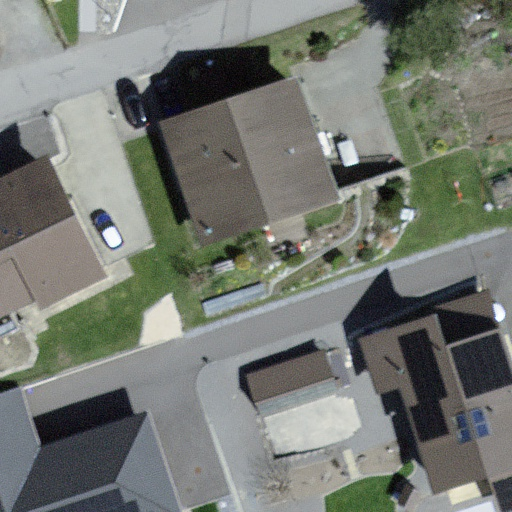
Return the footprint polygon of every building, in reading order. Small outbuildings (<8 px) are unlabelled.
[(329,198),(290,84),(165,126),(203,240),(329,198)] [(96,274),(41,162),(0,181),(0,308),(33,293),(37,302),(96,274)] [(494,299),(487,301),(430,316),(433,326),(367,344),(381,398),(409,390),(437,493),(491,478),(500,511),(511,511),(511,364),(495,304),(494,299)] [(248,355),(266,439),(349,421),(331,337),(248,355)] [(15,396),(0,401),(0,511),(172,511),(142,415),(32,449),(15,396)]
